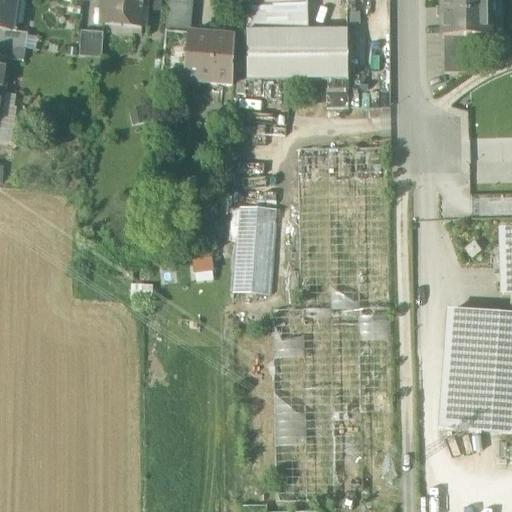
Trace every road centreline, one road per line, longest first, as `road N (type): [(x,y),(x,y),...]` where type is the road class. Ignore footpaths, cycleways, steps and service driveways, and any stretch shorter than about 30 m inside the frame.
road 1 (track): [(403,0),(411,511)]
road 2 (track): [(404,134),(419,154),(431,456),(459,475),(511,476)]
road 3 (track): [(511,151),(419,154),(452,199),(511,207)]
road 4 (track): [(404,134),(485,74),(511,65)]
